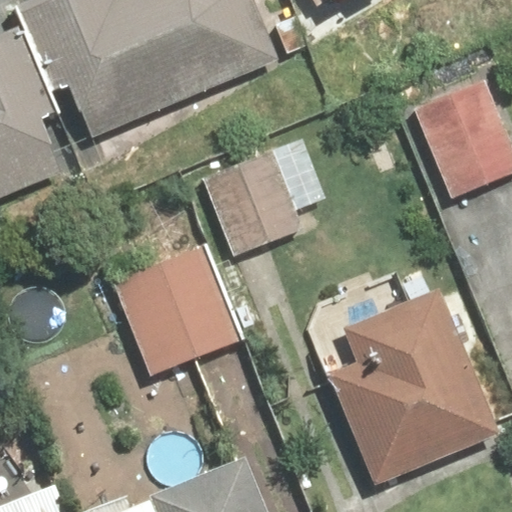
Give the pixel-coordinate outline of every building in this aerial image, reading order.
[(47,0),(43,2),(94,132),(285,61),(262,0),(47,0)] [(511,120),(497,82),(421,111),(453,192),(511,169),(511,120)] [(17,93),(0,91),(0,190),(51,168),(17,93)] [(199,168),(232,253),(317,220),(284,135),(199,168)] [(201,236),(114,270),(156,377),(243,343),(201,236)] [(312,327),(374,484),(510,431),(448,275),(312,327)] [(0,413),(0,429),(8,423),(0,413)] [(99,506),(101,511),(283,511),(257,445),(99,506)]
